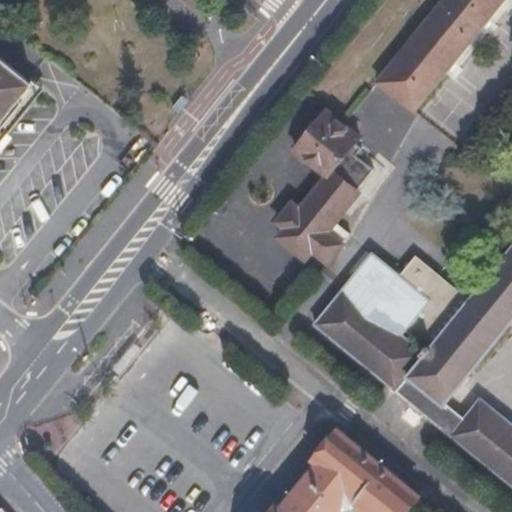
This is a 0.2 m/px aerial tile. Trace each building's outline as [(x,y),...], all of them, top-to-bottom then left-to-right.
[(443,0),(382,77),(401,93),(397,99),(413,112),(503,0),(443,0)] [(0,122),(7,114),(31,86),(0,60),(0,122)] [(401,93),(382,77),(377,84),(397,99),(401,93)] [(295,152),(326,176),(278,238),(305,261),(312,252),(328,264),(344,244),(342,242),(345,238),(331,228),(360,192),(357,190),(374,169),(357,156),(361,148),(356,143),(359,138),(326,113),(295,152)] [(465,420),(446,405),(511,322),(511,249),(470,301),(417,259),(402,279),(373,255),(316,326),(511,483),(511,425),(481,400),(465,420)] [(341,511),(344,509),(357,504),(366,511),(404,511),(418,497),(340,433),(316,461),(321,464),(282,511),(278,507),(274,511),(341,511)]
